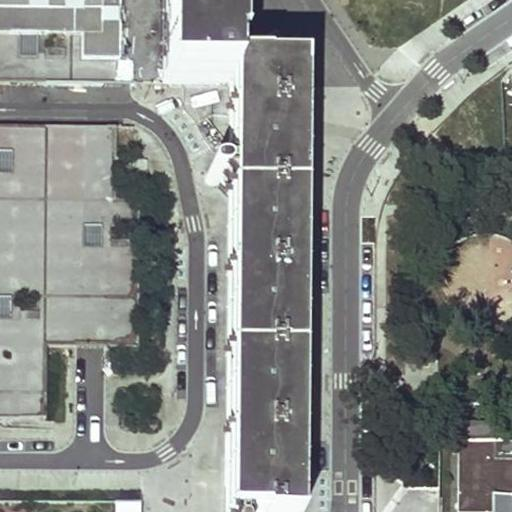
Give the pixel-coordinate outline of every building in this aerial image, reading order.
[(162,86),(162,0),(0,0),(0,84),(56,85),(134,85),(162,86)] [(162,0),(162,86),(229,87),(229,70),(229,0),(162,0)] [(294,325),(300,326),(302,327),(304,327),(308,325),(310,322),(310,318),(309,314),(307,312),(304,311),(300,310),(294,313),(294,210),(295,87),(296,48),(279,48),(273,37),(265,42),(258,48),(248,70),(238,70),(229,70),(229,87),(225,511),(292,511),(293,407),(298,408),(301,408),(303,408),(306,406),(308,403),(309,399),(308,395),(306,393),(302,392),(298,392),(293,393),(294,325)] [(114,161),(114,129),(56,126),(0,125),(0,420),(15,420),(45,421),(45,349),(91,349),(134,349),(135,200),(114,199),(114,161)] [(511,511),(511,421),(460,421),(459,511),(511,511)] [(140,511),(141,502),(114,502),(113,511),(140,511)]
